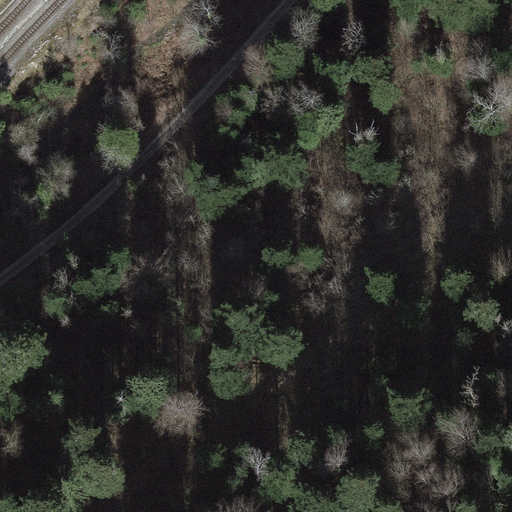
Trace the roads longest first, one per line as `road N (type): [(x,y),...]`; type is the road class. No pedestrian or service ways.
road 1 (track): [(116,511),(511,205)]
road 2 (track): [(308,0),(150,168),(0,298)]
